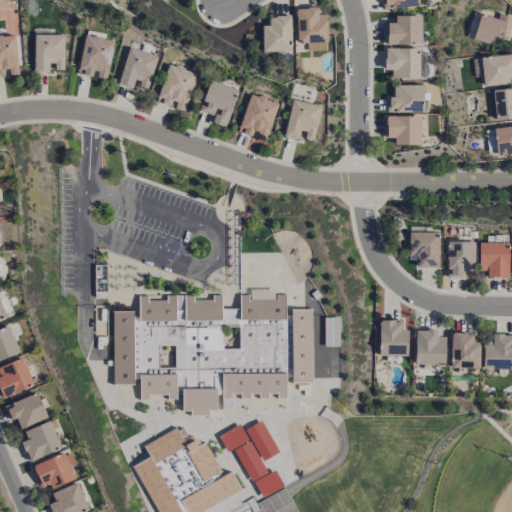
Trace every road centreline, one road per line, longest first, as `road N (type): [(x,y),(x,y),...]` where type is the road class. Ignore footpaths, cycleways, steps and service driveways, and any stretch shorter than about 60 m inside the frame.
road 1 (residential): [(511,174),(284,176),(92,112),(0,114)]
road 2 (residential): [(511,304),(446,304),(397,283),(371,248),(361,177)]
road 3 (residential): [(352,0),(361,177)]
